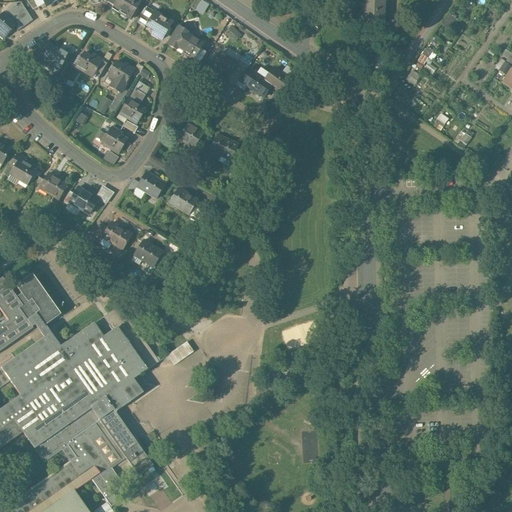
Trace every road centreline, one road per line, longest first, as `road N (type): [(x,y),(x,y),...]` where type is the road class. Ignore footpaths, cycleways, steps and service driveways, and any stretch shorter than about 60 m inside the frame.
road 1 (tertiary): [(389,493),(376,450),(372,387),(367,123),(350,87),(298,46)]
road 2 (residential): [(0,60),(74,17),(159,64),(159,118),(142,155),(120,175),(99,172),(41,126)]
